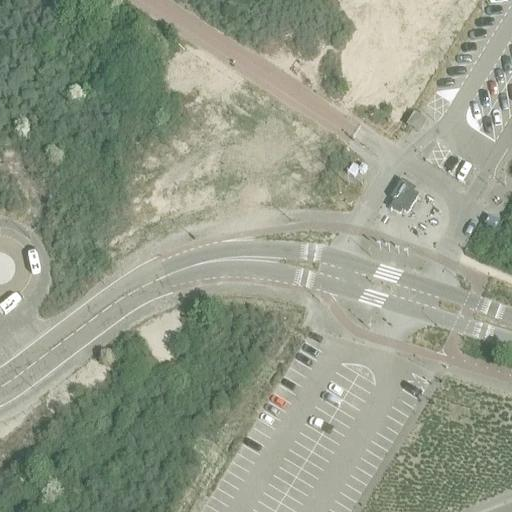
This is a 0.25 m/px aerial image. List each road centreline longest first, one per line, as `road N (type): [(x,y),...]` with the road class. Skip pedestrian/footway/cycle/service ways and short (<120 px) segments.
road 1 (tertiary): [(0,392),(28,386),(170,288),(208,273),(338,275)]
road 2 (tertiary): [(511,331),(338,275)]
